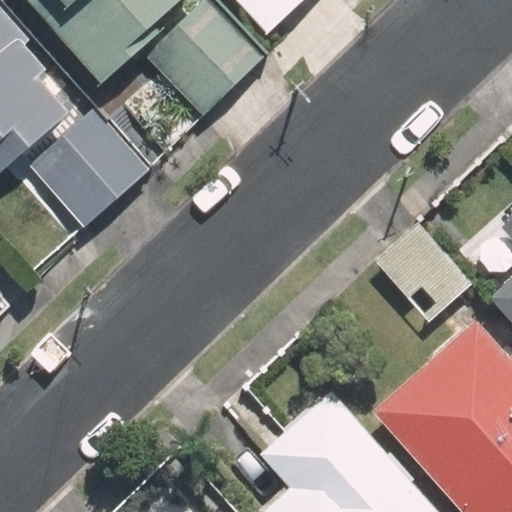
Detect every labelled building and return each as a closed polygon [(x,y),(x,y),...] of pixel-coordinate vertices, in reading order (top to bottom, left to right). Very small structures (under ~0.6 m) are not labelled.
[(3,0),(0,0),(0,169),(66,113),(33,75),(53,57),(3,0)] [(19,0),(96,85),(134,50),(194,118),(260,59),(208,0),(19,0)] [(231,0),(261,33),(298,0),(231,0)] [(103,97),(33,159),(84,216),(154,154),(103,97)] [(511,241),(511,273),(487,296),(511,325),(511,216),(500,227),(511,241)] [(410,231),(372,268),(427,325),(465,289),(410,231)] [(511,511),(511,349),(486,320),(387,408),(480,511),(511,511)] [(308,484),(275,511),(458,511),(347,388),(277,450),(308,484)]
